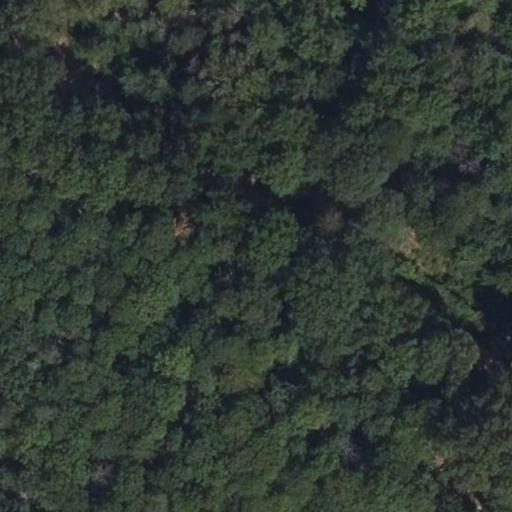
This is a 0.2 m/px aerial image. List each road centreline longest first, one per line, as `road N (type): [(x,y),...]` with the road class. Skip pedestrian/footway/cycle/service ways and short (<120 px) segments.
road 1 (track): [(0,34),(260,215),(511,364)]
road 2 (track): [(353,0),(260,215)]
